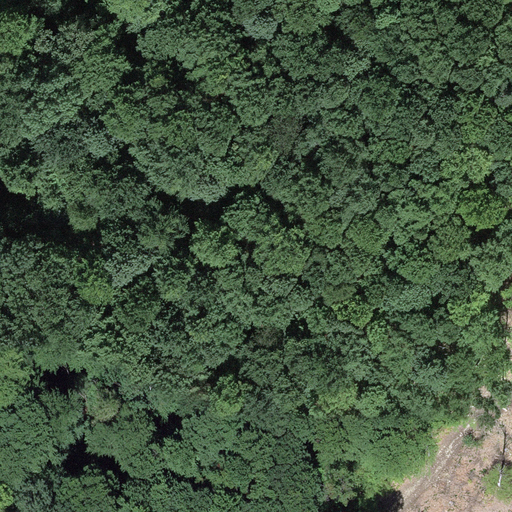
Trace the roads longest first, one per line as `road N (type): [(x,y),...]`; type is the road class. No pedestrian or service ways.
road 1 (track): [(0,341),(257,0)]
road 2 (track): [(511,398),(436,458),(390,511)]
